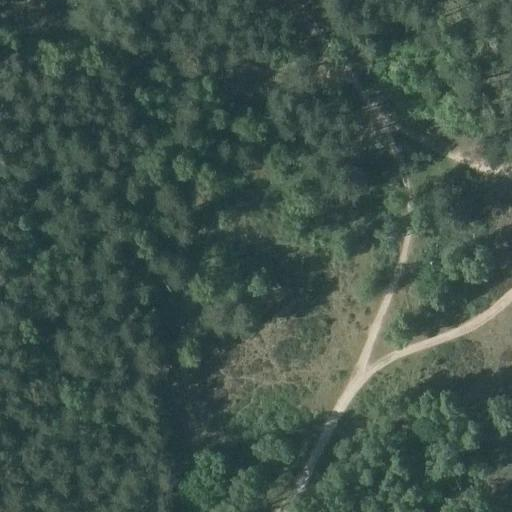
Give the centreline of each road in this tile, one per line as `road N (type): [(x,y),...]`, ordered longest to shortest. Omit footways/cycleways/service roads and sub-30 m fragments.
road 1 (track): [(351,382),(478,323),(511,295)]
road 2 (track): [(511,172),(457,167),(399,132)]
